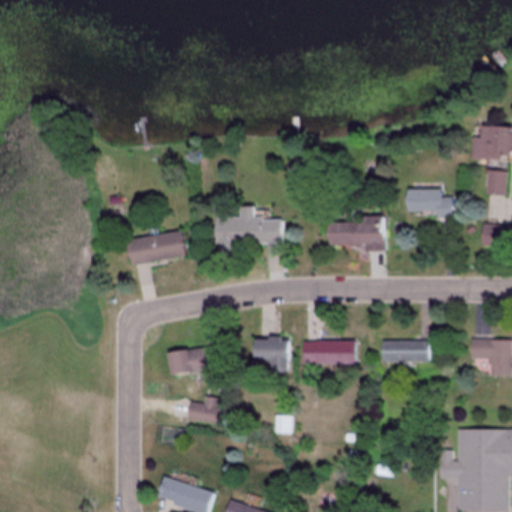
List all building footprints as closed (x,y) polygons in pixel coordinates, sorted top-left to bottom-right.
[(471,137),(470,158),(507,160),(507,151),(511,151),(511,127),(477,126),(476,137),(471,137)] [(485,195),(506,195),(506,171),(485,171),(485,195)] [(439,190),(403,190),(403,214),(451,215),(451,199),(439,198),(439,190)] [(211,218),(212,256),(238,256),(238,245),(279,244),(279,217),(253,218),(252,207),(236,207),(236,217),(211,218)] [(384,251),(384,219),(324,220),(325,246),(362,245),(362,252),(384,251)] [(511,246),(511,225),(480,225),(480,247),(511,246)] [(127,265),(182,257),(179,232),(123,239),(127,265)] [(287,373),(287,339),(251,339),(251,364),(270,364),(270,373),(287,373)] [(488,376),(511,377),(511,340),(469,340),(469,359),(488,359),(488,376)] [(355,342),(301,342),(301,365),(355,365),(355,342)] [(380,363),(430,363),(430,342),(380,342),(380,363)] [(167,375),(222,369),(220,346),(164,352),(167,375)] [(221,399),(203,398),(203,404),(188,403),(186,421),(219,424),(221,399)] [(274,434),(290,434),(290,417),(274,417),(274,434)] [(457,430),(511,430),(511,478),(507,478),(507,511),(458,511),(458,477),(440,477),(440,451),(457,451),(457,430)] [(154,500),(193,511),(209,511),(215,493),(161,477),(154,500)] [(264,511),(228,500),(223,511),(264,511)]
